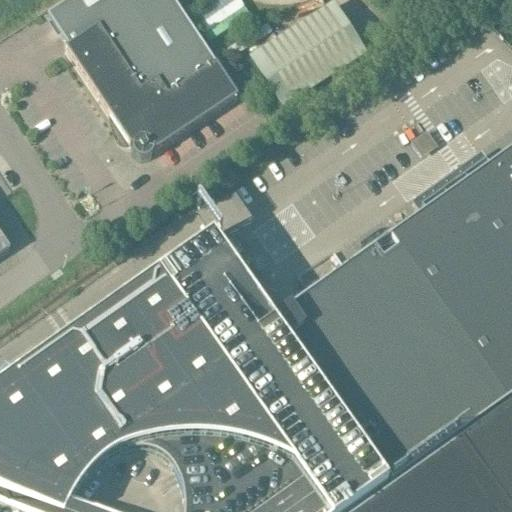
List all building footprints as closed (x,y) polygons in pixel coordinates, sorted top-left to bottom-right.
[(64,54),(107,119),(128,151),(129,152),(130,151),(131,152),(131,154),(131,156),(131,158),(132,160),(133,161),(134,163),(136,164),(138,165),(140,165),(141,165),(143,165),(145,165),(147,164),(149,163),(150,162),(151,160),(152,158),(153,157),(154,156),(155,157),(236,103),(167,0),(76,0),(46,20),(67,52),(64,54)] [(366,66),(332,14),(296,37),(248,68),(282,120),(366,66)] [(511,403),(511,155),(487,174),(483,169),(479,163),(414,209),(417,214),(422,220),(274,325),(289,346),(390,490),(511,403)] [(0,260),(8,255),(0,242),(0,260)] [(355,511),(386,491),(272,329),(255,306),(211,244),(209,245),(176,269),(13,384),(5,373),(0,376),(0,502),(22,511),(68,511),(73,503),(79,494),(89,483),(94,478),(99,473),(100,473),(106,468),(113,464),(119,461),(126,458),(133,456),(140,456),(148,456),(155,459),(162,462),(167,467),(172,473),(176,480),(179,487),(182,501),(183,509),(183,511),(355,511)] [(242,264),(234,270),(242,282),(250,276),(242,264)] [(257,286),(250,291),(258,303),(266,298),(257,286)] [(511,511),(511,408),(365,511),(511,511)]
